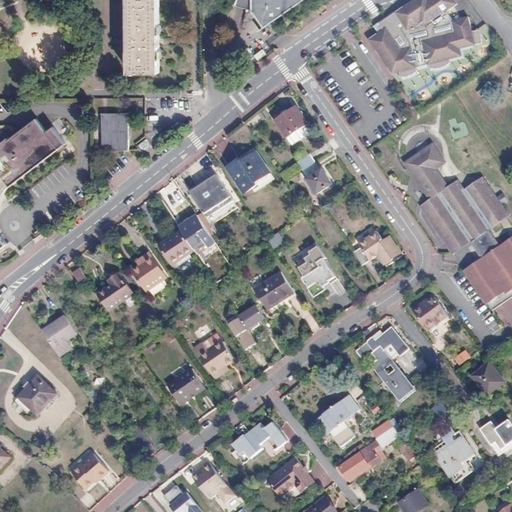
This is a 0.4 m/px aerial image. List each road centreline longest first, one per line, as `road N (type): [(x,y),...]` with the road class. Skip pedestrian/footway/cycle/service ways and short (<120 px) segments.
road 1 (tertiary): [(294,60),(0,302)]
road 2 (residential): [(386,297),(430,259),(294,60)]
road 3 (residential): [(111,511),(264,386)]
road 4 (residential): [(264,386),(386,297)]
road 5 (residential): [(264,386),(355,503)]
road 6 (residential): [(386,297),(468,399)]
